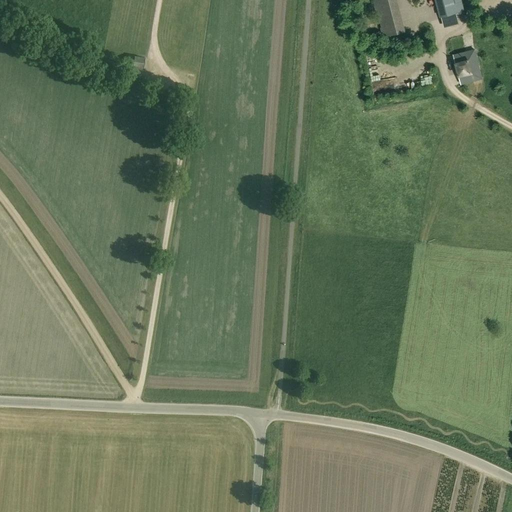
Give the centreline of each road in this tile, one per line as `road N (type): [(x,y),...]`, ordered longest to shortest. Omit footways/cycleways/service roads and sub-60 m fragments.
road 1 (unclassified): [(159,0),(150,70),(183,94),(186,115),(135,398)]
road 2 (tertiary): [(511,479),(407,436),(276,414)]
road 3 (unclassified): [(135,398),(0,196)]
road 4 (tertiary): [(135,408),(0,401)]
road 5 (tertiary): [(261,413),(135,408)]
